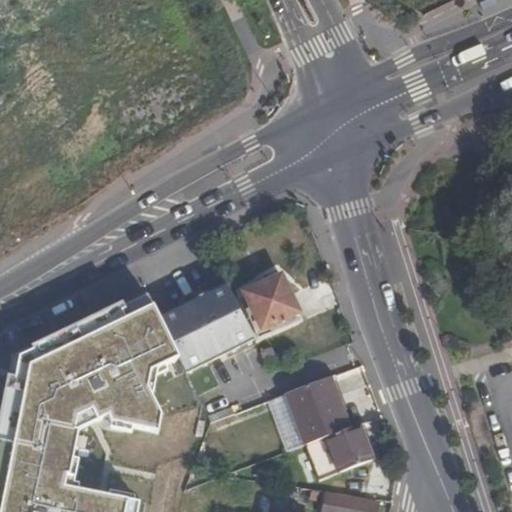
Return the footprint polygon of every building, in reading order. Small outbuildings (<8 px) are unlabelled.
[(281,276),(244,295),(262,331),(300,313),(281,276)] [(224,285),(158,317),(186,373),(251,340),(224,285)] [(140,306),(104,324),(121,360),(158,342),(140,306)] [(52,429),(86,412),(69,376),(35,392),(52,429)] [(104,427),(142,409),(128,380),(113,387),(109,377),(96,383),(101,392),(90,398),(104,427)] [(349,431),(329,379),(288,394),(307,446),(349,431)] [(208,415),(211,422),(235,414),(232,406),(208,415)] [(0,471),(40,479),(49,435),(6,426),(0,454),(0,471)] [(372,462),(358,427),(349,431),(307,446),(321,481),(372,462)] [(217,440),(205,447),(215,465),(227,458),(217,440)] [(170,480),(164,509),(179,511),(184,492),(179,482),(170,480)] [(77,511),(80,492),(41,484),(38,495),(0,487),(0,511),(39,511),(41,504),(77,511)] [(328,494),(323,493),(319,511),(373,511),(375,504),(328,494)]
